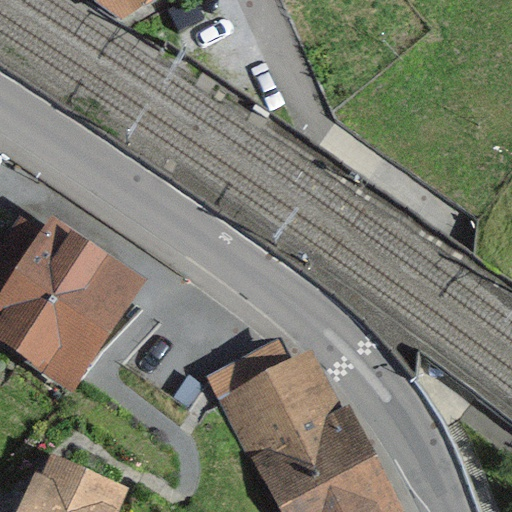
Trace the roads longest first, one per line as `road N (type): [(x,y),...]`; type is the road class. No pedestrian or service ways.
road 1 (residential): [(0,99),(234,257),(359,361),(417,441),(451,511)]
road 2 (residential): [(323,130),(261,0)]
